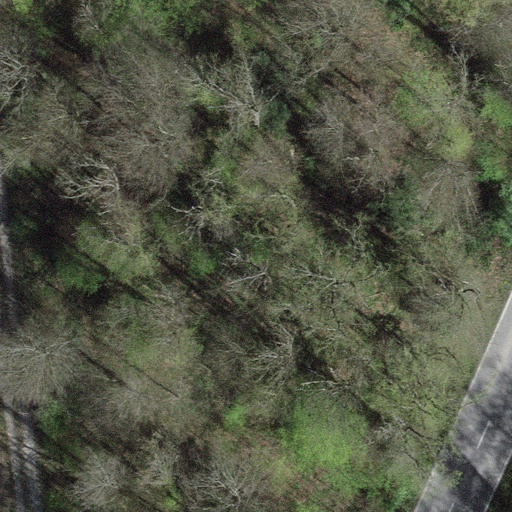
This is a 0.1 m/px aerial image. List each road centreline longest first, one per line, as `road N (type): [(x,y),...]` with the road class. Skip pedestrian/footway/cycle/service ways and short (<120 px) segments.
road 1 (track): [(0,114),(52,511)]
road 2 (tertiary): [(457,511),(511,385)]
